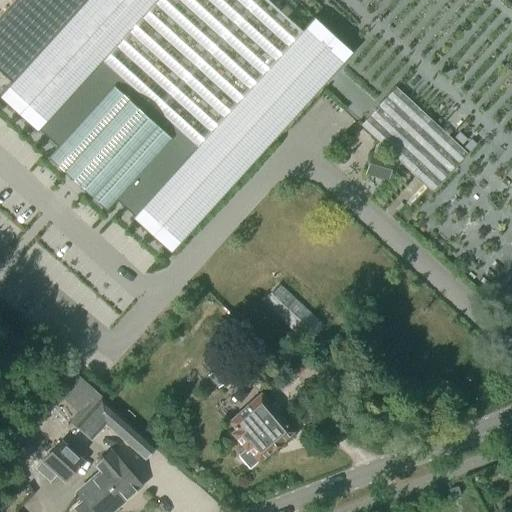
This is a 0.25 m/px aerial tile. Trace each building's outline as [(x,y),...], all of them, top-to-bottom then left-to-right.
[(16,0),(0,18),(0,72),(10,82),(0,93),(0,99),(37,133),(39,131),(56,147),(47,157),(106,211),(115,200),(133,216),(131,218),(170,254),(210,210),(263,151),(352,52),(313,17),(302,30),(268,0),(16,0)] [(396,88),(360,126),(377,141),(378,142),(385,149),(431,192),(466,153),(396,88)] [(375,143),(366,173),(383,178),(387,176),(391,162),(382,159),(385,149),(378,142),(377,141),(375,143)] [(278,284),(261,303),(306,344),(323,326),(278,284)] [(218,368),(208,376),(218,388),(227,381),(218,368)] [(268,403),(266,402),(260,394),(228,422),(234,430),(230,433),(245,450),(238,456),(249,468),(258,461),(258,462),(270,452),(293,432),(284,422),(268,403)] [(155,447),(106,404),(100,398),(75,426),(91,440),(105,425),(144,459),(155,447)] [(20,420),(0,445),(6,451),(27,426),(20,420)] [(60,442),(36,469),(49,482),(56,474),(64,481),(82,462),(60,442)] [(93,511),(109,511),(139,486),(110,452),(95,465),(101,472),(77,493),(93,511)] [(457,487),(449,490),(452,498),(460,495),(457,487)]
